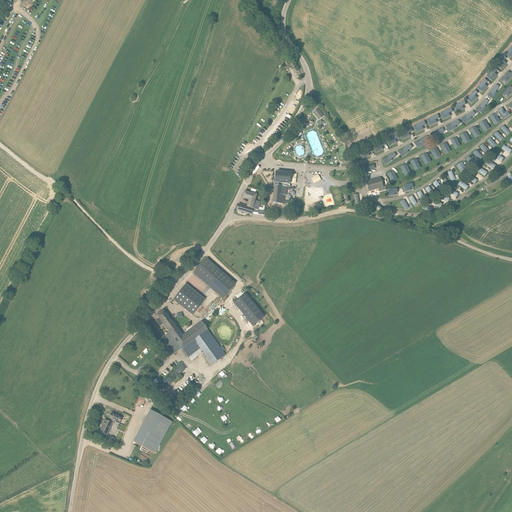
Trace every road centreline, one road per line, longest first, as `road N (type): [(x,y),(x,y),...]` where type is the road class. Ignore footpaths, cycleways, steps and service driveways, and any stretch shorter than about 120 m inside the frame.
road 1 (unclassified): [(69,511),(102,374),(205,250),(251,168),(304,104),(306,69),(282,20),(288,0)]
road 2 (track): [(0,144),(66,191),(127,254),(177,283)]
